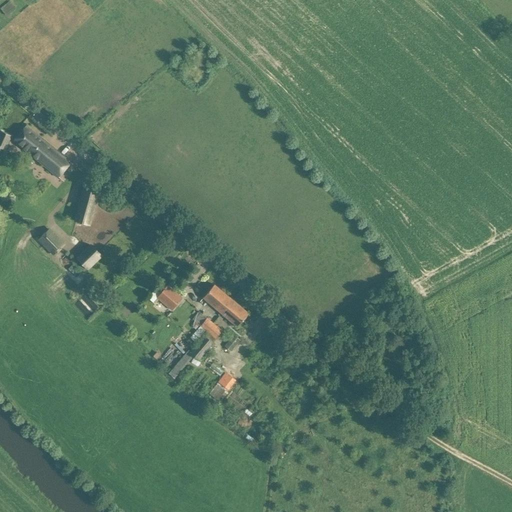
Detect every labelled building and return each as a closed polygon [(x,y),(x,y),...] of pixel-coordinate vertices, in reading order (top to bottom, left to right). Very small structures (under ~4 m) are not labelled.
[(9,0),(0,7),(6,15),(16,8),(9,0)] [(26,125),(14,140),(57,176),(70,161),(26,125)] [(1,131),(0,133),(0,148),(6,151),(12,135),(1,131)] [(88,223),(98,190),(85,187),(76,220),(88,223)] [(49,229),(39,239),(54,254),(64,244),(49,229)] [(91,245),(78,258),(88,268),(101,255),(91,245)] [(221,312),(232,299),(214,284),(203,297),(221,312)] [(167,285),(157,297),(172,310),(183,298),(167,285)] [(232,299),(221,312),(238,326),(249,313),(232,299)] [(207,318),(201,325),(208,332),(215,324),(207,318)] [(215,324),(208,332),(216,338),(222,331),(215,324)] [(225,346),(230,350),(240,339),(234,335),(225,346)] [(174,377),(194,354),(200,359),(213,343),(205,336),(191,352),(188,350),(169,373),(174,377)] [(218,381),(228,389),(235,380),(225,372),(218,381)] [(218,382),(209,393),(217,400),(226,389),(218,382)]
